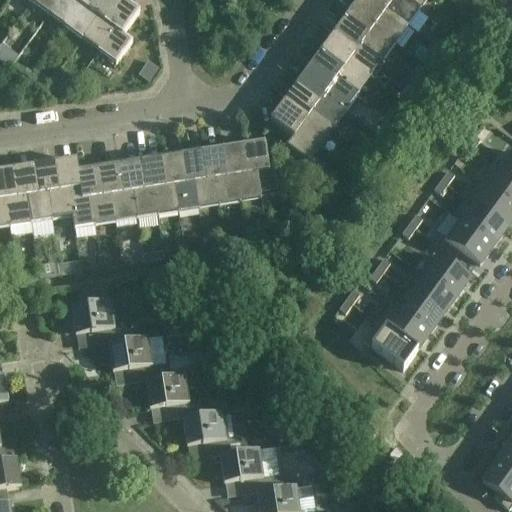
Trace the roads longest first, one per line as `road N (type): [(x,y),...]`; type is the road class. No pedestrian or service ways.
road 1 (residential): [(191,511),(66,396),(52,412),(66,511)]
road 2 (residential): [(511,281),(414,417),(413,438),(446,475)]
road 3 (residential): [(0,137),(187,108)]
road 4 (residential): [(187,108),(245,91),(313,0)]
